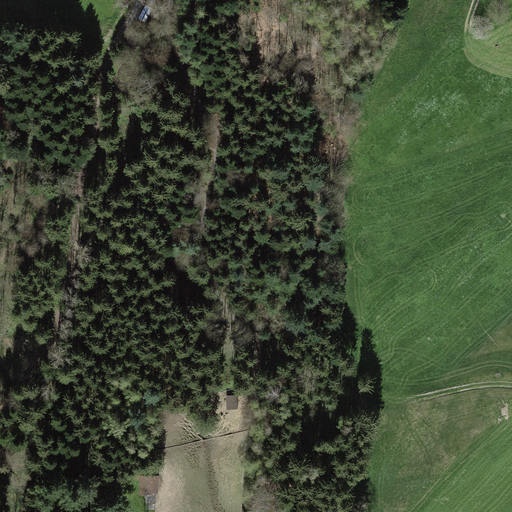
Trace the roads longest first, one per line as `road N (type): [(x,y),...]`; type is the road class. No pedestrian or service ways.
road 1 (track): [(137,0),(119,43),(61,291),(39,347),(0,398)]
road 2 (track): [(360,404),(511,384)]
